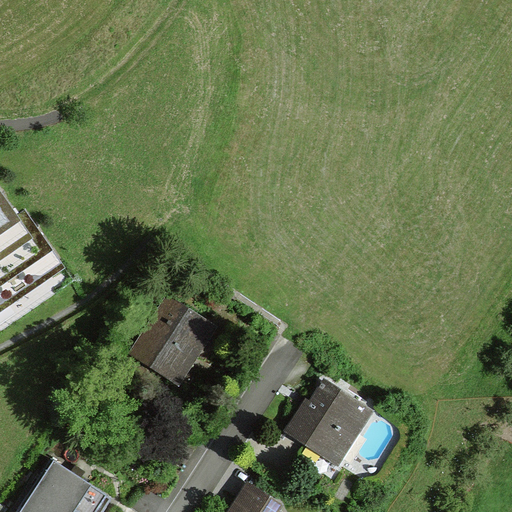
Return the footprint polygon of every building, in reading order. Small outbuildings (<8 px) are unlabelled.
[(0,327),(57,284),(0,208),(0,327)] [(172,388),(210,330),(165,301),(127,359),(172,388)] [(331,469),(367,413),(324,385),(288,441),(331,469)] [(71,511),(87,489),(48,464),(16,511),(71,511)] [(266,511),(242,496),(231,511),(266,511)]
